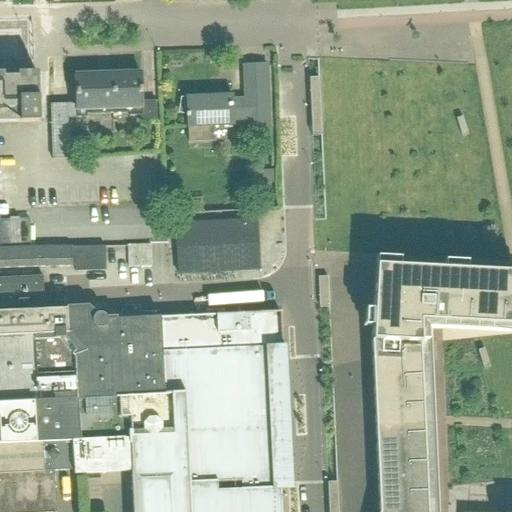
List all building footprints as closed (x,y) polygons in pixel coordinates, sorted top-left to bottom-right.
[(511,511),(511,69),(305,59),(325,511),(511,511)] [(187,118),(187,127),(188,142),(210,141),(209,126),(233,125),(233,122),(245,122),(245,130),(269,129),(266,65),(243,66),(244,99),(232,100),(232,97),(181,99),(181,101),(179,114),(184,117),(184,118),(187,118)] [(0,123),(38,122),(37,74),(0,74),(0,123)] [(141,74),(111,75),(112,109),(128,109),(129,117),(140,116),(140,123),(157,122),(157,101),(141,102),(141,74)] [(112,109),(111,75),(74,76),(75,104),(50,105),(51,122),(52,160),(69,159),(67,119),(86,118),(86,110),(112,109)] [(272,172),(256,173),(256,184),(273,183),(272,172)] [(28,220),(0,220),(0,246),(29,245),(28,220)] [(259,271),(256,220),(175,225),(178,275),(259,271)] [(151,245),(128,246),(128,268),(151,267),(151,245)] [(0,269),(75,267),(75,272),(105,271),(104,247),(90,248),(90,247),(88,247),(88,248),(72,248),(72,247),(0,249),(0,269)] [(0,308),(44,307),(43,277),(0,278),(0,308)] [(74,475),(131,472),(132,511),(281,511),(280,488),(274,488),(267,349),(282,349),(280,313),(160,318),(107,321),(106,318),(103,315),(98,314),(96,315),(94,316),(87,310),(66,311),(66,309),(0,312),(0,474),(54,471),(74,470),(74,475)] [(55,511),(54,471),(0,474),(0,511),(55,511)]
